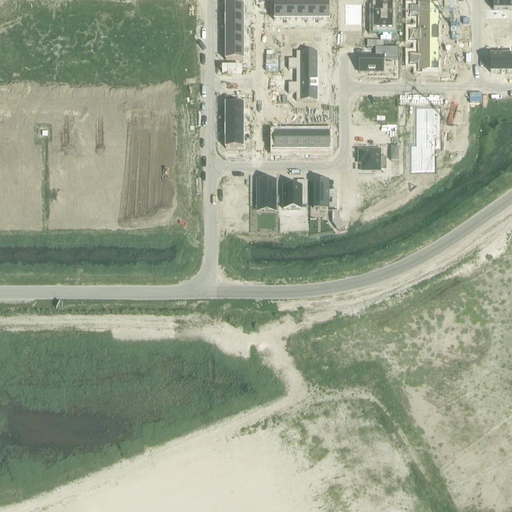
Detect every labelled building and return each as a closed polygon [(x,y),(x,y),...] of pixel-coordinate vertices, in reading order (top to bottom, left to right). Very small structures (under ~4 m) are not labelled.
[(416,0),(417,7),(409,7),(409,12),(438,12),(438,6),(437,0),(416,0)] [(511,0),(492,0),(493,10),(511,9),(511,0)] [(274,3),(274,21),(285,21),(285,3),(274,3)] [(285,3),(285,21),(296,21),(296,3),(285,3)] [(296,3),(296,21),(307,21),(307,3),(296,3)] [(307,3),(307,21),(318,21),(318,3),(307,3)] [(318,3),(318,21),(329,21),(329,3),(318,3)] [(377,3),(377,23),(392,23),(392,3),(377,3)] [(345,26),(360,26),(360,27),(360,4),(360,5),(345,5),(345,4),(344,4),(344,28),(345,28),(345,26)] [(225,6),(225,17),(243,17),(243,6),(225,6)] [(409,12),(409,17),(417,17),(417,24),(438,24),(438,12),(409,12)] [(225,17),(225,28),(243,28),(243,17),(225,17)] [(417,24),(417,31),(409,31),(409,36),(438,36),(438,30),(438,24),(417,24)] [(225,28),(225,39),(243,39),(243,28),(225,28)] [(438,48),(438,42),(438,36),(409,36),(409,41),(417,41),(417,48),(438,48)] [(225,39),(225,50),(243,50),(243,39),(225,39)] [(359,57),(359,73),(383,73),(383,61),(398,61),(398,48),(375,48),(375,57),(359,57)] [(417,48),(417,55),(409,55),(409,60),(438,60),(438,48),(417,48)] [(225,50),(225,61),(243,61),(243,50),(225,50)] [(288,60),(288,65),(317,66),(317,53),(296,53),(296,60),(288,60)] [(511,56),(490,56),(490,73),(499,73),(506,73),(511,72),(511,56)] [(438,66),(438,60),(409,60),(409,65),(417,65),(417,72),(431,72),(431,73),(438,73),(438,66)] [(288,65),(288,71),(296,71),(296,77),(317,77),(317,66),(288,65)] [(288,84),(288,89),(317,89),(317,83),(317,77),(296,77),(296,84),(288,84)] [(288,89),(288,95),(296,95),(296,102),(317,102),(317,90),(317,89),(288,89)] [(381,117),(381,101),(359,101),(359,117),(381,117)] [(225,105),(225,116),(243,116),(243,105),(225,105)] [(411,146),(411,172),(415,171),(415,172),(433,172),(433,147),(439,147),(438,147),(439,109),(420,109),(416,109),(416,146),(411,146)] [(225,116),(225,127),(243,127),(243,116),(225,116)] [(225,127),(225,138),(243,138),(243,127),(225,127)] [(274,134),(274,152),(285,152),(285,134),(274,134)] [(285,134),(285,152),(296,152),(296,134),(285,134)] [(296,134),(296,152),(307,152),(307,134),(296,134)] [(307,134),(307,152),(318,152),(318,134),(307,134)] [(318,134),(318,152),(329,152),(329,134),(318,134)] [(225,138),(225,149),(243,149),(243,138),(225,138)] [(359,150),(359,163),(362,163),(362,170),(379,170),(379,169),(385,169),(385,157),(379,157),(379,150),(359,150)] [(257,189),(257,212),(275,212),(275,182),(257,182),(257,183),(260,183),(260,189),(257,189)] [(297,182),(297,188),(283,188),(283,210),(301,210),(301,206),(307,206),(307,182),(297,182)] [(313,182),(313,209),(336,209),(336,195),(327,195),(327,192),(327,182),(322,182),(319,182),(313,182)] [(345,193),(345,208),(365,208),(365,193),(345,193)] [(144,323),(144,337),(174,337),(174,323),(144,323)]
